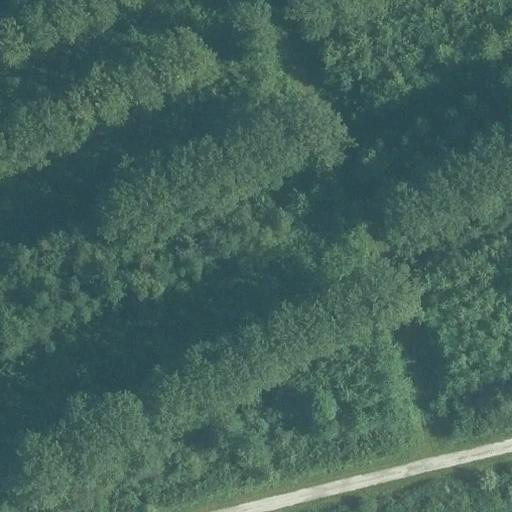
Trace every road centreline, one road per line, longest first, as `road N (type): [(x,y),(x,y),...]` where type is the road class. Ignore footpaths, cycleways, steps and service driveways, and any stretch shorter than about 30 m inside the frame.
road 1 (track): [(429,464),(381,253),(267,0)]
road 2 (track): [(233,511),(511,445)]
